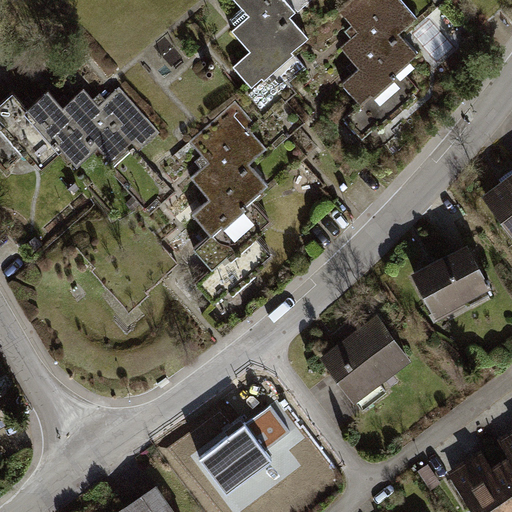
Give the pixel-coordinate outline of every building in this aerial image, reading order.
[(233,0),(241,8),(229,18),(236,25),(228,32),(248,53),(232,67),(248,86),(259,77),(262,80),(292,53),(290,51),(306,37),(288,17),(294,12),(297,15),(314,0),(313,0),(233,0)] [(352,0),(339,11),(356,31),(340,46),(359,68),(343,82),(361,103),(345,117),(363,137),(419,88),(401,67),(418,52),(399,31),(404,27),(387,7),(394,0),(352,0)] [(119,86),(99,103),(84,86),(63,104),(48,87),(27,106),(13,89),(0,100),(0,158),(6,166),(27,148),(41,164),(62,146),(77,164),(99,145),(105,151),(125,134),(139,150),(160,132),(119,86)] [(233,101),(194,136),(189,140),(207,161),(192,175),(208,193),(190,209),(212,233),(196,247),(213,267),(194,284),(216,309),(277,255),(260,236),(278,221),(257,197),(269,187),(249,164),(266,148),(252,132),(257,128),(233,101)] [(511,178),(486,197),(511,233),(511,178)] [(470,245),(417,274),(440,316),(493,287),(470,245)] [(379,317),(323,360),(355,401),(411,359),(379,317)] [(252,419),(196,461),(227,501),(246,486),(254,496),(290,468),(252,419)] [(506,460),(500,464),(511,481),(511,432),(495,444),(506,460)] [(511,511),(511,481),(500,464),(491,470),(479,452),(445,475),(469,511),(511,511)] [(177,511),(158,484),(117,511),(177,511)]
